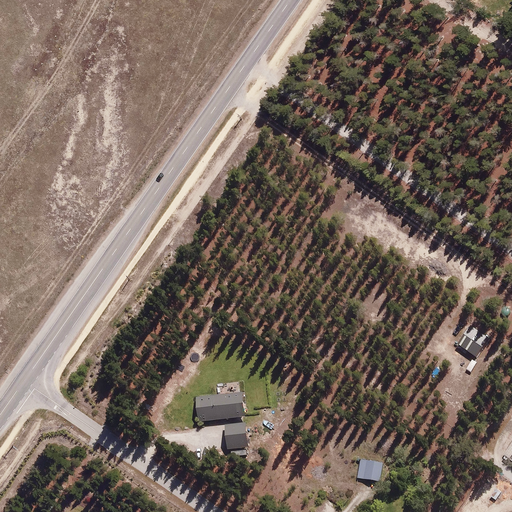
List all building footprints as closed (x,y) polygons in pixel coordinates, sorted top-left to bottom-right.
[(370,309),(368,316),(380,320),(382,313),(370,309)] [(489,338),(470,326),(458,344),(477,357),(489,338)] [(197,396),(200,423),(226,420),(247,418),(245,392),(197,396)] [(247,418),(226,420),(229,449),(251,447),(248,418),(247,418)] [(382,461),(359,459),(357,478),(381,480),(382,461)]
